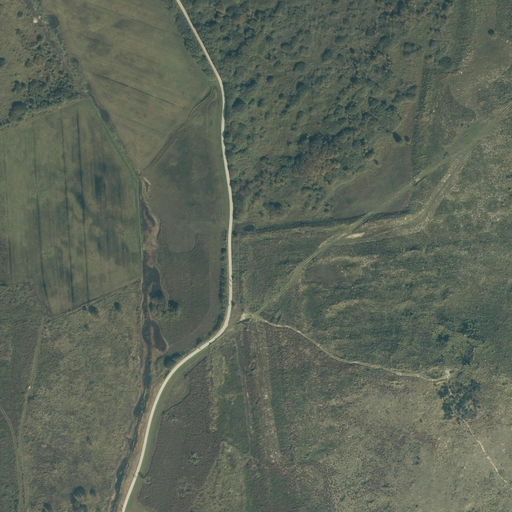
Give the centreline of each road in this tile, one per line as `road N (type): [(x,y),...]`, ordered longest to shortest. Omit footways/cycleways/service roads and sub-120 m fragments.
road 1 (track): [(511,107),(355,226),(254,318)]
road 2 (track): [(226,322),(257,318),(363,367),(427,380),(449,376)]
